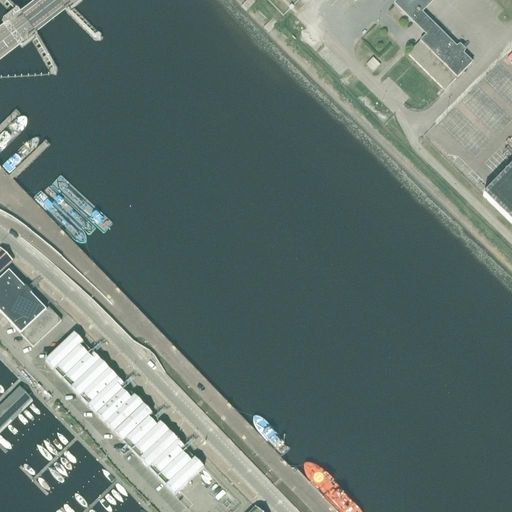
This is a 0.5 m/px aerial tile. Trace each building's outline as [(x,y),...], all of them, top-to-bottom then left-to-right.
[(0,0),(0,1),(11,13),(18,8),(9,0),(0,0)] [(57,0),(64,8),(64,9),(66,11),(67,12),(68,12),(74,8),(83,1),(82,0),(57,0)] [(248,0),(247,2),(241,8),(246,13),(256,3),(253,0),(248,0)] [(399,0),(395,5),(414,24),(422,15),(423,14),(422,14),(421,13),(418,11),(429,0),(399,0)] [(422,14),(436,0),(429,0),(418,11),(422,14)] [(21,12),(18,8),(11,13),(2,20),(5,24),(6,24),(7,24),(22,44),(21,45),(22,45),(23,46),(32,40),(38,35),(37,33),(35,31),(34,30),(23,15),(21,12)] [(100,34),(74,8),(68,13),(94,39),(96,41),(101,40),(101,35),(100,34)] [(435,27),(422,15),(414,24),(426,36),(427,36),(435,27)] [(278,24),(273,19),(272,20),(262,29),(267,34),(274,28),(278,24)] [(407,55),(407,56),(408,56),(444,91),(444,92),(464,72),(467,69),(472,64),(464,56),(457,48),(444,35),(435,27),(427,36),(426,36),(420,42),(411,52),(407,55)] [(57,67),(38,35),(32,40),(51,73),(56,75),(56,74),(57,70),(57,67)] [(460,46),(457,48),(464,55),(465,52),(460,46)] [(365,66),(373,74),(380,66),(377,63),(373,59),(365,66)] [(511,166),(484,196),(483,197),(511,224),(511,166)] [(0,274),(12,263),(0,251),(0,274)] [(46,312),(9,273),(0,281),(0,313),(33,349),(61,322),(49,309),(46,312)] [(204,469),(80,341),(74,335),(45,363),(175,497),(204,469)] [(21,413),(33,402),(32,400),(22,390),(21,389),(0,409),(0,433),(11,423),(12,424),(22,414),(21,413)]
